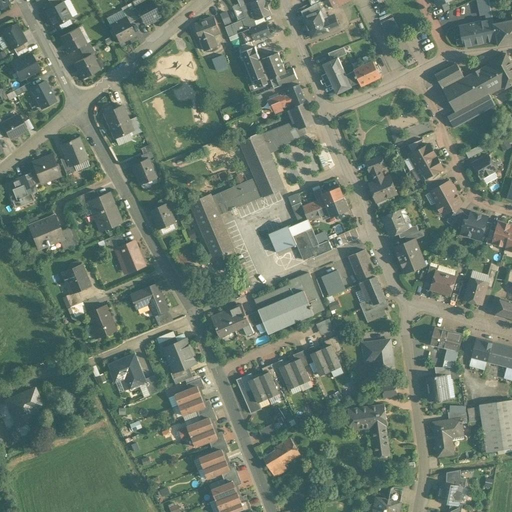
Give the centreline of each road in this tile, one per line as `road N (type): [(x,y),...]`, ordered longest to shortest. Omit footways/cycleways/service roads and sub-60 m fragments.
road 1 (residential): [(406,305),(425,468),(420,511)]
road 2 (residential): [(78,105),(167,268)]
road 3 (residential): [(511,212),(472,195),(428,95),(408,74)]
road 4 (residential): [(376,239),(212,309)]
road 5 (residential): [(194,317),(35,380)]
road 6 (residential): [(205,0),(78,105)]
road 7 (residential): [(217,371),(268,511)]
road 8 (residential): [(322,111),(376,239)]
